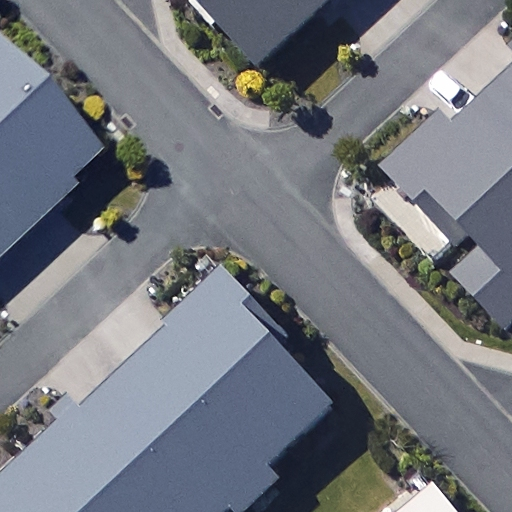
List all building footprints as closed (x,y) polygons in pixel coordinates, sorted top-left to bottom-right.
[(185,0),(258,75),(335,0),(185,0)] [(0,270),(108,172),(0,53),(0,270)] [(511,68),(384,176),(461,268),(450,277),(501,337),(511,328),(511,68)] [(17,442),(84,511),(284,511),(298,500),(277,477),(342,418),(221,287),(83,412),(68,395),(17,442)] [(84,511),(17,442),(0,457),(0,511),(84,511)] [(443,511),(430,495),(408,511),(443,511)]
